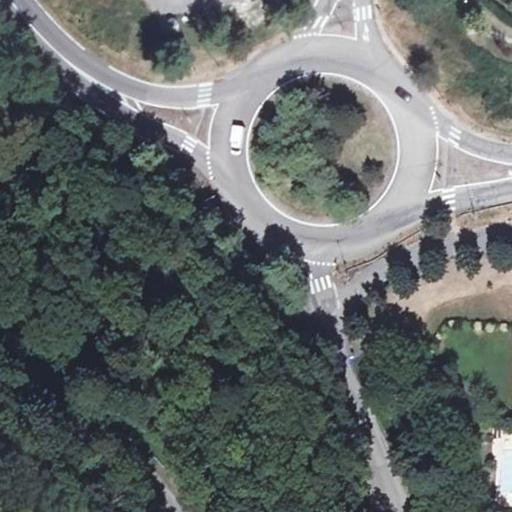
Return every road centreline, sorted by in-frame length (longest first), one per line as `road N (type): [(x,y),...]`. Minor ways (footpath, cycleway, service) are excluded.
road 1 (secondary): [(52,49),(235,188)]
road 2 (residential): [(331,343),(356,296),(408,257),(511,237)]
road 3 (secondary): [(256,82),(200,92),(119,84),(52,49)]
road 4 (unclassified): [(0,382),(102,447),(149,486),(164,511)]
road 5 (unclassified): [(331,343),(393,511)]
road 6 (secondary): [(390,221),(511,187)]
road 7 (secondary): [(390,221),(413,187),(420,146),(409,106)]
